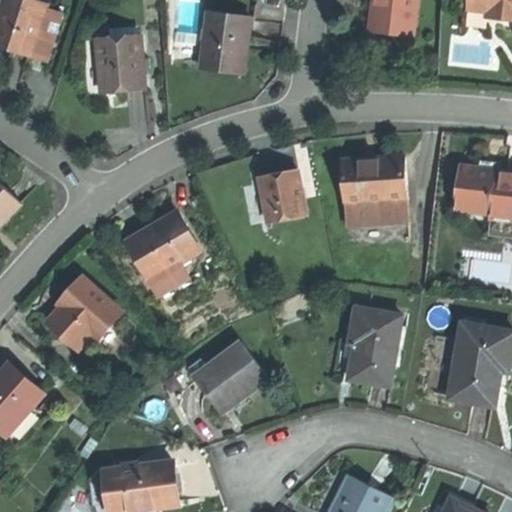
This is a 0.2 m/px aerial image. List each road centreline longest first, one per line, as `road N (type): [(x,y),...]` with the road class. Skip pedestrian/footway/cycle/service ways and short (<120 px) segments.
road 1 (residential): [(234,476),(344,429),(475,455),(511,473)]
road 2 (residential): [(306,117),(226,135),(98,197)]
road 3 (residential): [(511,115),(306,117)]
road 4 (residential): [(98,197),(0,302)]
road 5 (residential): [(0,123),(98,197)]
